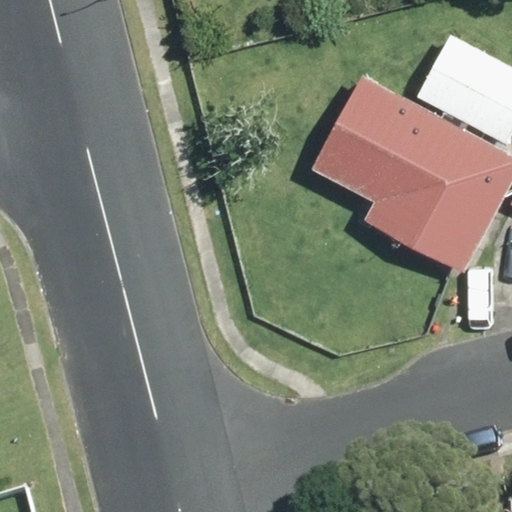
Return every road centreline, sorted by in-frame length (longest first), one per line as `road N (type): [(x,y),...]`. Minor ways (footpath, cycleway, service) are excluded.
road 1 (residential): [(84,126),(187,479)]
road 2 (residential): [(187,479),(511,393)]
road 3 (residential): [(49,0),(84,126)]
